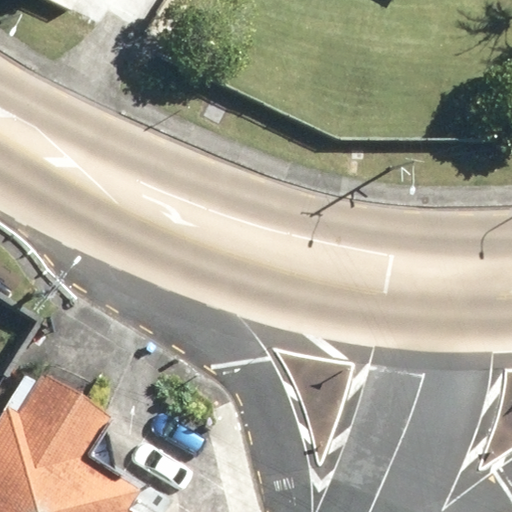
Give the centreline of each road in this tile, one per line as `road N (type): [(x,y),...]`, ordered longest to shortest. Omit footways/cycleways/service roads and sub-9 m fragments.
road 1 (primary): [(293,511),(281,439),(246,361),(191,277),(103,197)]
road 2 (primary): [(435,292),(251,263),(103,197)]
road 3 (residential): [(435,292),(425,374),(374,511)]
road 4 (primary): [(103,197),(0,132)]
